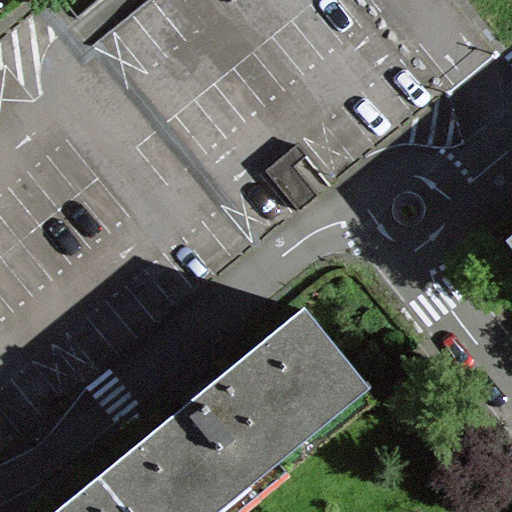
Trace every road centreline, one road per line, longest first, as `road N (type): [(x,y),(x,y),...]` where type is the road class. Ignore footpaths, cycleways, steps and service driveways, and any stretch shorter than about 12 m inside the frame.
road 1 (residential): [(0,472),(324,224),(368,213)]
road 2 (residential): [(415,250),(511,382)]
